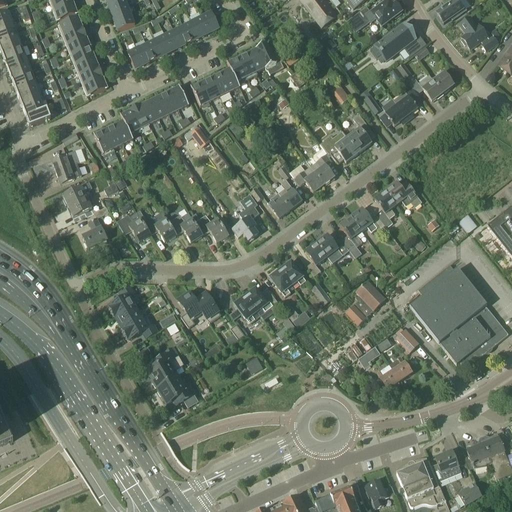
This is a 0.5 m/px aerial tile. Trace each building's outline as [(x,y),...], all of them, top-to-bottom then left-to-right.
[(52,13),(73,5),(70,0),(55,0),(49,2),(52,13)] [(127,8),(124,0),(119,0),(107,5),(111,14),(127,8)] [(298,0),(322,30),(336,19),(321,0),(298,0)] [(344,0),(353,11),(368,0),(344,0)] [(445,9),(436,15),(443,26),(451,21),(452,23),(467,12),(458,0),(446,0),(442,3),(445,9)] [(366,18),(371,25),(376,21),(381,29),(394,19),(395,20),(401,16),(400,15),(401,14),(395,5),(393,7),(389,2),(366,18)] [(56,23),(77,16),(73,5),(52,13),(56,23)] [(111,14),(114,24),(131,17),(127,8),(111,14)] [(0,26),(13,22),(9,12),(0,15),(0,26)] [(201,20),(209,36),(219,31),(211,15),(201,20)] [(364,22),(358,15),(347,23),(354,33),(359,30),(357,27),(364,22)] [(118,33),(135,27),(131,17),(114,24),(118,33)] [(464,34),(465,33),(467,35),(461,39),(462,41),(461,42),(465,48),(466,47),(470,52),(481,44),(483,46),(481,47),(486,54),(498,46),(493,39),(489,42),(487,40),(487,39),(479,27),(477,28),(470,19),(459,27),(464,34)] [(78,20),(58,28),(62,38),(82,30),(78,20)] [(192,24),(200,40),(209,36),(201,20),(192,24)] [(13,22),(0,26),(0,37),(16,31),(13,22)] [(183,29),(191,45),(200,40),(192,24),(183,29)] [(374,48),(370,52),(372,55),(377,61),(377,60),(381,57),(381,58),(386,64),(394,58),(406,48),(413,43),(409,38),(408,39),(407,37),(406,36),(410,34),(407,30),(404,26),(395,33),(395,32),(394,31),(393,30),(382,39),(383,40),(384,41),(374,48)] [(174,33),(182,49),(191,45),(183,29),(174,33)] [(82,30),(62,38),(66,48),(86,40),(82,30)] [(0,47),(17,41),(20,40),(16,31),(0,37),(0,47)] [(495,31),(491,34),(495,40),(499,37),(495,31)] [(165,38),(172,54),(182,49),(174,33),(165,38)] [(172,54),(165,38),(155,42),(163,58),(172,54)] [(336,47),(331,39),(324,45),(329,52),(336,47)] [(20,40),(17,41),(0,47),(0,51),(2,57),(23,49),(20,40)] [(70,58),(90,50),(86,40),(66,48),(70,58)] [(163,58),(155,42),(146,46),(154,63),(163,58)] [(154,63),(146,46),(137,51),(145,67),(154,63)] [(266,46),(256,51),(266,71),(266,73),(277,68),(276,66),(266,46)] [(411,59),(421,52),(416,46),(406,53),(411,59)] [(511,52),(498,68),(511,79),(511,48),(510,51),(511,52)] [(6,66),(27,58),(23,49),(2,57),(6,66)] [(74,68),(94,60),(90,50),(70,58),(74,68)] [(425,50),(414,57),(418,62),(429,55),(425,50)] [(137,51),(128,56),(136,72),(145,67),(137,51)] [(256,52),(247,56),(256,75),(265,71),(266,71),(256,51),(256,52)] [(295,55),(285,62),(289,68),(299,60),(295,55)] [(247,56),(237,61),(247,82),(257,77),(256,75),(247,56)] [(27,58),(6,66),(9,75),(30,67),(27,58)] [(94,60),(74,68),(78,78),(98,70),(94,60)] [(237,61),(227,66),(230,71),(239,90),(240,90),(238,86),(247,82),(237,61)] [(398,70),(406,80),(411,76),(403,66),(398,70)] [(30,67),(9,75),(12,84),(33,76),(30,67)] [(82,88),(102,80),(98,70),(78,78),(82,88)] [(220,76),(230,95),(239,90),(230,71),(220,76)] [(396,71),(390,76),(396,84),(402,79),(396,71)] [(433,83),(443,95),(453,87),(444,75),(433,83)] [(16,93),(37,85),(33,76),(12,84),(16,93)] [(220,76),(211,80),(220,99),(230,95),(220,76)] [(429,77),(419,85),(423,91),(432,103),(443,95),(433,83),(429,77)] [(82,88),(87,99),(107,91),(102,80),(82,88)] [(211,80),(201,85),(210,104),(220,99),(211,80)] [(294,84),(298,90),(305,85),(301,80),(294,84)] [(37,85),(16,93),(19,102),(36,95),(40,94),(37,85)] [(191,90),(200,109),(210,104),(201,85),(191,90)] [(340,87),(334,91),(339,98),(345,93),(340,87)] [(179,89),(169,94),(178,113),(189,108),(179,89)] [(368,94),(371,92),(370,90),(361,96),(376,116),(381,112),(371,98),(368,94)] [(405,94),(393,103),(397,107),(408,123),(412,120),(409,117),(418,111),(415,108),(422,103),(413,91),(406,96),(405,94)] [(40,94),(36,95),(19,102),(23,111),(44,103),(40,94)] [(159,99),(169,118),(178,113),(169,94),(159,99)] [(159,99),(150,104),(159,123),(169,118),(159,99)] [(279,105),(278,105),(282,111),(288,106),(284,101),(279,105)] [(386,115),(380,120),(387,129),(392,125),(394,128),(403,122),(405,125),(408,123),(397,107),(393,103),(393,102),(382,110),(386,115)] [(26,120),(47,112),(47,111),(45,112),(42,104),(44,103),(23,111),(26,120)] [(150,104),(140,108),(149,127),(159,123),(150,104)] [(130,113),(140,132),(149,127),(140,108),(130,113)] [(47,112),(26,120),(30,129),(51,121),(47,112)] [(130,113),(120,118),(121,119),(123,123),(133,142),(131,138),(141,134),(140,132),(130,113)] [(242,115),(237,121),(244,127),(249,121),(242,115)] [(359,130),(347,139),(359,155),(372,145),(368,139),(373,135),(359,116),(353,121),(359,130)] [(123,123),(113,128),(123,147),(133,142),(123,123)] [(114,154),(113,152),(123,147),(113,128),(104,133),(114,154)] [(201,151),(210,144),(199,129),(190,136),(201,151)] [(104,159),(114,154),(104,133),(94,138),(104,159)] [(331,138),(320,146),(323,150),(327,156),(328,157),(330,156),(336,164),(342,159),(346,164),(359,155),(347,139),(342,133),(333,140),(331,138)] [(62,143),(65,149),(79,141),(75,135),(62,143)] [(176,151),(182,147),(177,140),(171,144),(176,151)] [(316,165),(310,169),(324,187),(335,178),(327,168),(332,164),(326,156),(327,156),(323,150),(316,156),(320,161),(315,164),(316,165)] [(56,174),(77,166),(79,165),(75,153),(51,162),(56,174)] [(246,154),(241,158),(245,164),(250,160),(246,154)] [(82,178),(77,166),(56,174),(60,186),(75,181),(75,180),(82,178)] [(94,175),(100,173),(97,166),(91,168),(94,175)] [(301,167),(289,176),(293,181),(299,189),(305,184),(313,195),(324,187),(310,169),(305,173),(301,167)] [(283,169),(278,173),(285,182),(286,182),(291,179),(283,169)] [(127,187),(121,179),(115,183),(120,192),(127,187)] [(114,182),(108,185),(110,188),(113,196),(119,194),(114,182)] [(285,191),(278,195),(290,212),(302,203),(286,182),(285,182),(281,185),(285,191)] [(396,185),(385,193),(396,208),(402,204),(406,209),(411,205),(415,210),(422,205),(411,190),(406,184),(400,189),(396,185)] [(65,201),(63,202),(66,208),(67,207),(68,209),(90,198),(91,197),(89,192),(92,191),(89,185),(63,198),(65,201)] [(108,199),(113,196),(110,188),(104,191),(108,199)] [(256,190),(250,194),(257,204),(264,199),(256,190)] [(385,193),(374,201),(382,212),(376,216),(387,230),(393,225),(389,221),(395,216),(391,211),(396,208),(385,193)] [(273,204),(268,207),(279,220),(290,212),(278,195),(271,201),(273,204)] [(244,223),(232,232),(238,240),(243,237),(248,244),(258,236),(254,230),(256,228),(252,222),(259,216),(254,209),(257,207),(250,197),(245,201),(252,211),(247,214),(241,219),(244,223)] [(69,210),(67,211),(70,216),(71,215),(73,219),(92,210),(89,205),(93,203),(90,198),(68,209),(69,210)] [(112,201),(105,203),(107,210),(111,209),(113,206),(112,201)] [(106,209),(94,215),(96,221),(88,225),(92,233),(82,238),(89,251),(107,242),(97,221),(109,215),(106,209)] [(362,211),(351,219),(362,234),(367,230),(371,235),(377,231),(380,235),(387,230),(376,216),(369,221),(362,211)] [(511,262),(511,212),(511,213),(511,212),(511,211),(487,230),(511,262)] [(124,220),(117,224),(123,235),(130,231),(139,244),(150,237),(149,235),(143,224),(140,220),(137,215),(125,222),(124,220)] [(180,217),(169,224),(175,235),(182,231),(191,245),(203,237),(201,235),(192,221),(191,219),(188,215),(181,219),(180,217)] [(154,217),(143,224),(149,235),(156,231),(164,245),(176,237),(175,235),(169,224),(166,220),(160,224),(154,217)] [(196,217),(191,219),(192,221),(201,235),(208,231),(217,245),(228,238),(219,222),(212,226),(206,218),(199,222),(196,217)] [(468,217),(458,225),(467,236),(468,235),(477,228),(468,217)] [(351,219),(340,227),(348,238),(341,242),(349,252),(355,261),(361,256),(356,250),(362,246),(356,238),(362,234),(351,219)] [(433,227),(429,230),(431,233),(439,227),(435,222),(431,225),(433,227)] [(456,226),(446,234),(450,238),(459,230),(456,226)] [(327,237),(316,245),(327,260),(331,265),(342,257),(349,252),(341,242),(335,247),(327,237)] [(421,243),(415,249),(420,253),(425,247),(421,243)] [(316,245),(305,254),(313,264),(306,269),(314,279),(321,273),(316,268),(327,260),(316,245)] [(281,272),(292,287),(297,283),(301,288),(306,284),(291,264),(281,272)] [(509,337),(488,312),(486,309),(487,308),(458,271),(455,273),(450,267),(418,293),(423,299),(410,310),(439,346),(457,368),(460,365),(465,371),(509,337)] [(292,287),(281,272),(270,280),(285,299),(290,296),(286,291),(292,287)] [(368,283),(367,283),(355,294),(359,298),(355,301),(358,303),(345,315),(358,328),(366,321),(366,320),(385,302),(371,286),(373,285),(369,281),(368,283)] [(318,286),(311,292),(318,300),(325,294),(318,286)] [(123,300),(109,309),(116,320),(137,308),(131,298),(130,297),(134,295),(132,292),(130,288),(119,294),(123,300)] [(256,291),(245,299),(260,318),(264,322),(276,313),(273,308),(278,305),(267,291),(260,297),(256,291)] [(182,300),(178,303),(186,316),(181,320),(188,331),(195,326),(192,323),(199,318),(202,316),(201,314),(201,313),(194,303),(189,295),(188,296),(188,295),(185,297),(182,299),(182,300)] [(194,303),(201,313),(201,314),(202,316),(210,326),(215,322),(221,318),(218,314),(206,296),(201,299),(201,298),(194,303)] [(245,299),(235,307),(250,326),(255,322),(260,318),(245,299)] [(288,304),(281,309),(293,324),(299,319),(288,304)] [(137,308),(116,320),(122,331),(141,320),(136,311),(135,309),(137,308)] [(173,315),(167,320),(170,325),(177,321),(173,315)] [(141,320),(122,331),(129,343),(143,334),(147,340),(157,334),(153,328),(147,331),(141,320)] [(283,325),(285,329),(289,334),(295,330),(289,321),(283,325)] [(233,329),(230,332),(238,343),(245,338),(240,332),(236,327),(233,329)] [(285,329),(279,334),(283,339),(289,334),(285,329)] [(398,338),(395,341),(410,355),(419,346),(405,332),(403,333),(401,331),(396,335),(398,338)] [(140,363),(151,356),(147,349),(136,356),(140,363)] [(152,372),(148,374),(158,392),(178,380),(173,372),(183,367),(178,359),(179,358),(174,349),(166,353),(168,356),(150,367),(152,372)] [(371,367),(369,364),(380,357),(375,349),(358,361),(365,371),(371,367)] [(353,364),(358,361),(352,352),(347,355),(353,364)] [(209,354),(204,357),(208,362),(213,359),(209,354)] [(396,363),(388,368),(392,373),(399,383),(412,375),(405,364),(404,365),(401,359),(396,363)] [(256,360),(251,363),(257,374),(262,371),(256,360)] [(382,372),(377,375),(381,380),(380,381),(387,392),(399,384),(399,383),(392,373),(388,368),(382,372)] [(178,380),(158,392),(167,407),(171,404),(174,409),(184,403),(188,410),(198,404),(194,397),(190,390),(186,393),(178,380)] [(275,380),(265,386),(267,390),(278,384),(275,380)] [(0,448),(14,443),(0,408),(0,448)] [(478,448),(467,453),(473,467),(474,471),(487,468),(487,467),(492,465),(496,475),(493,476),(496,483),(499,489),(511,481),(511,468),(511,469),(499,440),(497,436),(489,440),(487,439),(479,442),(477,446),(478,448)] [(438,466),(431,469),(438,484),(448,480),(461,475),(452,453),(435,460),(438,466)] [(396,476),(401,487),(403,492),(402,492),(400,493),(400,495),(401,497),(402,497),(404,497),(405,496),(410,509),(411,510),(412,510),(413,510),(419,508),(421,507),(423,506),(425,507),(427,507),(429,508),(431,508),(433,508),(436,507),(446,504),(439,487),(438,484),(431,469),(428,460),(424,460),(421,461),(415,462),(409,464),(407,465),(403,468),(399,470),(397,472),(397,473),(398,475),(396,476)] [(373,485),(365,488),(369,499),(371,498),(376,511),(384,508),(382,502),(390,499),(389,499),(395,497),(392,488),(391,488),(386,490),(383,491),(380,483),(379,483),(378,481),(372,483),(373,485)] [(482,498),(475,485),(457,496),(465,509),(482,498)] [(321,501),(315,503),(318,511),(357,511),(353,500),(354,500),(350,490),(324,500),(321,501)] [(265,511),(263,511),(318,511),(317,509),(314,511),(312,510),(308,511),(307,511),(300,496),(299,496),(265,511)]
